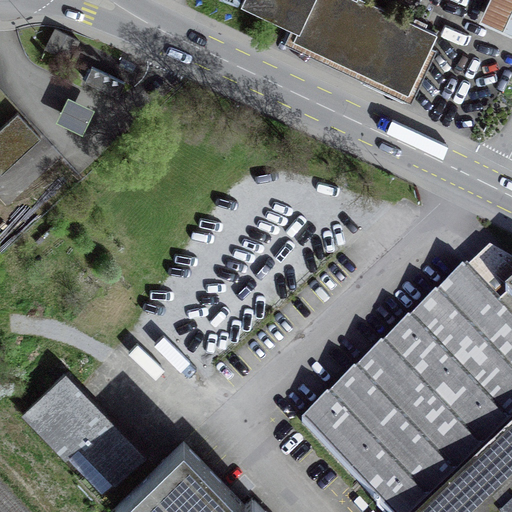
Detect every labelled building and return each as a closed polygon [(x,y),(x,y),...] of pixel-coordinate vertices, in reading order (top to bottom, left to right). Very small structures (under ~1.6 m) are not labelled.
[(240,0),(233,16),(406,101),(438,38),(361,0),(360,0),(240,0)] [(511,0),(491,0),(481,24),(511,36),(511,0)] [(55,28),(45,47),(69,59),(79,40),(55,28)] [(124,82),(92,66),(85,79),(118,95),(124,82)] [(94,107),(68,94),(56,119),(82,132),(94,107)] [(40,136),(17,112),(0,127),(0,170),(1,172),(40,136)] [(372,511),(511,511),(511,293),(508,297),(479,265),(303,434),(372,511)] [(57,376),(25,409),(103,496),(140,461),(57,376)] [(254,511),(186,440),(117,505),(123,511),(254,511)]
